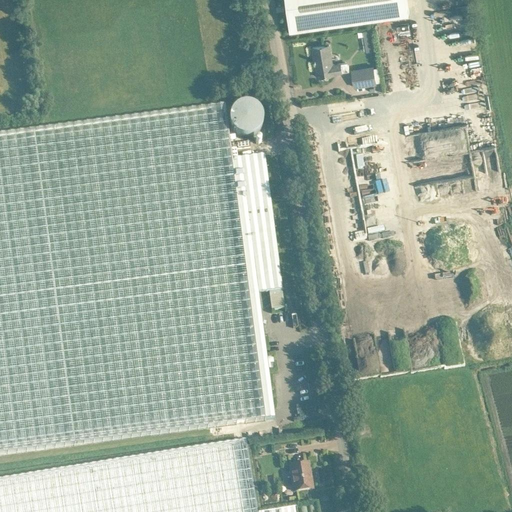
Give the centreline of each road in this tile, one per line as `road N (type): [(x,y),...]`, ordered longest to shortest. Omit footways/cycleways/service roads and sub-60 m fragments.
road 1 (unclassified): [(349,511),(266,0)]
road 2 (unknown): [(392,95),(411,275),(399,303),(381,312),(354,298),(315,108)]
road 3 (unknown): [(426,0),(431,86),(421,95),(392,95)]
